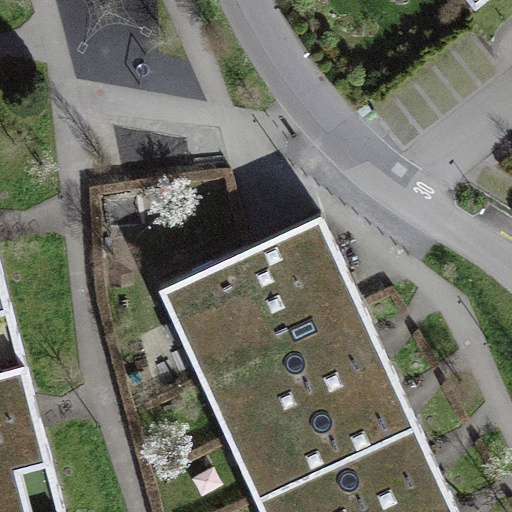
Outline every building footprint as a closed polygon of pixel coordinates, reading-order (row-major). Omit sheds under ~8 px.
[(236,256),(164,289),(187,340),(343,271),(320,219),(236,256)] [(0,302),(10,300),(0,259),(0,302)] [(357,301),(343,271),(187,340),(212,397),(368,326),(357,301)] [(67,511),(36,394),(10,300),(0,302),(0,511),(67,511)] [(368,326),(212,397),(235,446),(390,375),(378,349),(368,326)] [(402,401),(390,375),(235,446),(259,500),(414,427),(402,401)] [(414,427),(259,500),(265,511),(392,511),(443,488),(428,456),(414,427)] [(454,511),(443,488),(392,511),(454,511)]
